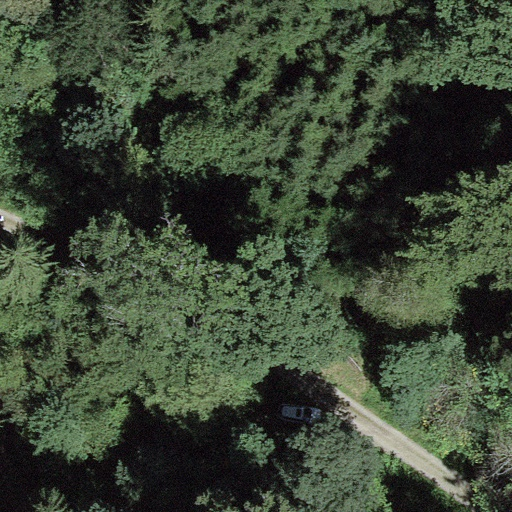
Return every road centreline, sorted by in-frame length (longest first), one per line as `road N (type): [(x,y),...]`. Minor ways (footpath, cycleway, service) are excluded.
road 1 (track): [(497,511),(358,418),(0,222)]
road 2 (track): [(21,511),(97,470),(249,422),(358,418)]
